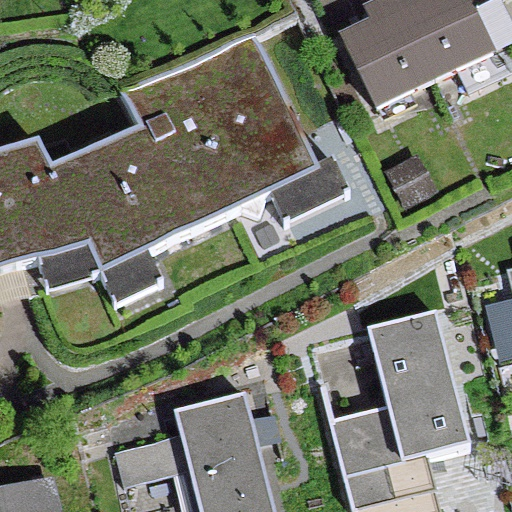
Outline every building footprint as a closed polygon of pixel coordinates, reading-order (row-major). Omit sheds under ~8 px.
[(431,0),(422,5),(419,0),(400,0),(390,5),(430,87),(430,88),(488,61),(458,0),(431,0)] [(430,88),(430,87),(390,5),(364,18),(370,29),(338,45),(372,116),(430,88)] [(0,281),(82,257),(96,284),(237,216),(254,222),(260,205),(315,179),(249,40),(116,95),(134,135),(48,177),(34,148),(0,158),(0,281)] [(411,167),(384,182),(399,208),(426,194),(411,167)] [(477,457),(434,323),(364,345),(406,479),(477,457)] [(274,511),(247,405),(165,426),(187,511),(274,511)] [(0,511),(47,511),(41,487),(0,496),(0,511)]
